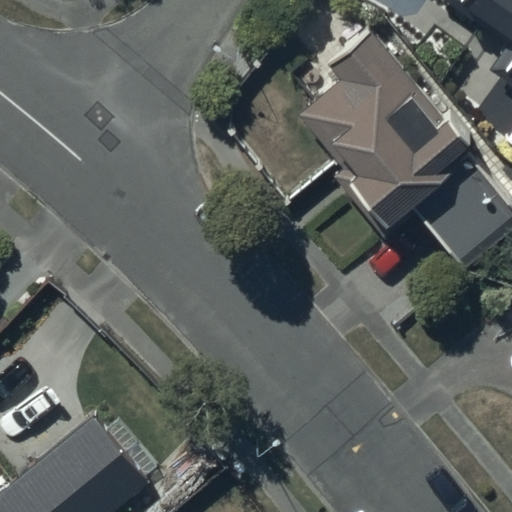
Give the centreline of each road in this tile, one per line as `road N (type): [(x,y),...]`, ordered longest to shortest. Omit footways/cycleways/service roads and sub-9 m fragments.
road 1 (residential): [(417,511),(188,246),(84,152)]
road 2 (residential): [(84,152),(205,0)]
